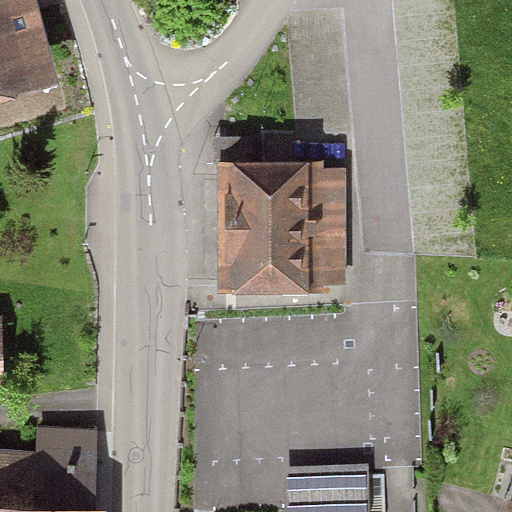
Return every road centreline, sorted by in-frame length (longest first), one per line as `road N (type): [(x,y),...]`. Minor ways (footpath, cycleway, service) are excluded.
road 1 (tertiary): [(145,112),(153,178),(149,511)]
road 2 (residential): [(274,0),(232,66),(145,112)]
